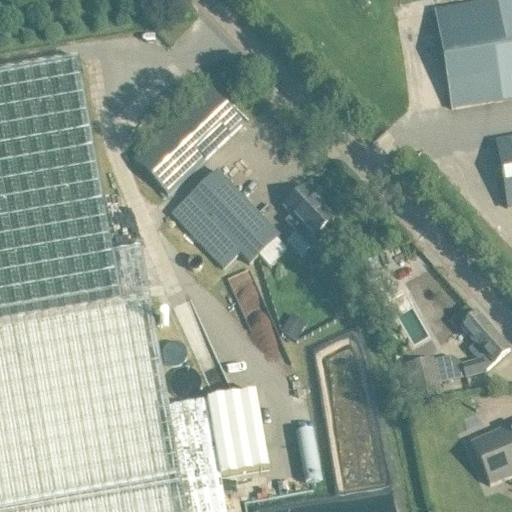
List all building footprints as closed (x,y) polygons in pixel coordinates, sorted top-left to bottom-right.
[(511,0),(508,0),(434,13),(451,110),(511,100),(511,0)] [(223,511),(218,479),(265,471),(252,396),(168,411),(140,250),(111,255),(91,143),(75,59),(0,72),(0,511),(223,511)] [(168,198),(228,140),(243,126),(209,91),(135,163),(168,198)] [(511,143),(495,146),(507,209),(511,208),(511,143)] [(278,238),(216,173),(171,216),(223,269),(238,254),(250,266),(278,238)] [(304,189),(283,209),(291,217),(285,224),(296,236),(287,244),(301,259),(310,250),(311,252),(329,235),(324,230),(334,221),(304,189)] [(377,258),(358,265),(366,285),(385,277),(377,258)] [(250,330),(270,323),(250,270),(231,278),(250,330)] [(466,310),(454,320),(461,328),(476,345),(468,352),(478,363),(461,367),(464,379),(485,373),(494,366),(509,352),(476,315),(473,318),(466,310)] [(291,317),(281,333),(296,343),(306,326),(291,317)] [(433,360),(404,366),(412,404),(441,397),(433,360)] [(511,427),(470,446),(489,488),(511,479),(511,427)]
